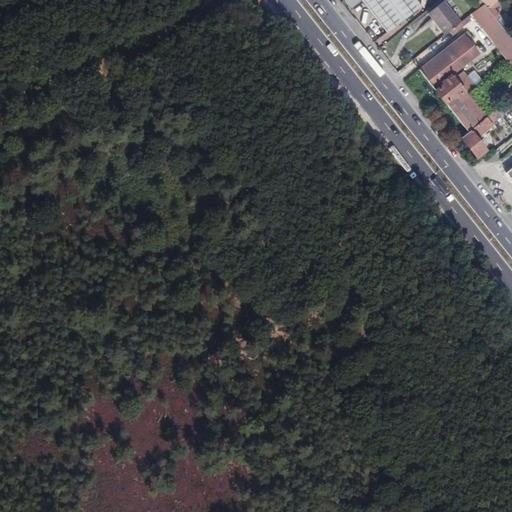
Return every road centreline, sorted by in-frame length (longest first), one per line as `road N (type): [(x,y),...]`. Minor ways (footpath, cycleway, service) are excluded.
road 1 (primary): [(280,0),(511,287)]
road 2 (primary): [(511,248),(313,0)]
road 3 (track): [(0,102),(210,0)]
